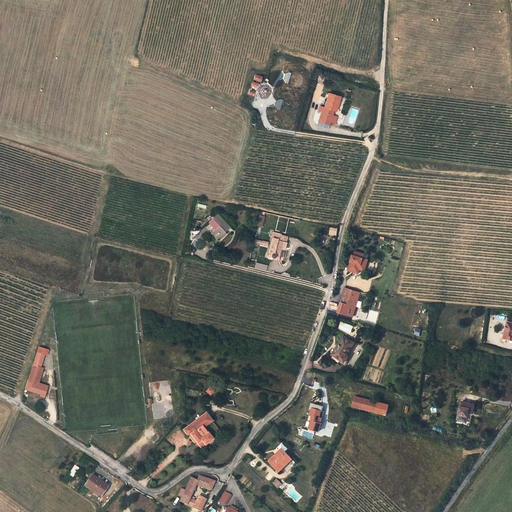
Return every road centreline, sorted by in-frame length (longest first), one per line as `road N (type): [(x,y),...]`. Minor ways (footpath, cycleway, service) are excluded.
road 1 (unclassified): [(0,394),(148,492),(197,468),(229,469),(294,391),(330,290),(343,224),(373,145),(385,0)]
road 2 (track): [(0,139),(103,173),(343,224)]
road 3 (track): [(369,156),(410,170),(511,177)]
